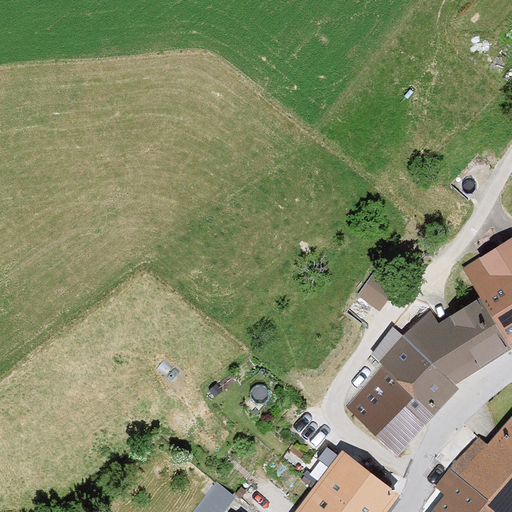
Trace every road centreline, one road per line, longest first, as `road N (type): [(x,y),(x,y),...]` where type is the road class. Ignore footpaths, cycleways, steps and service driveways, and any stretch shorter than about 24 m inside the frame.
road 1 (residential): [(511,160),(338,392),(340,423),(418,480)]
road 2 (residential): [(418,480),(462,406),(511,368)]
